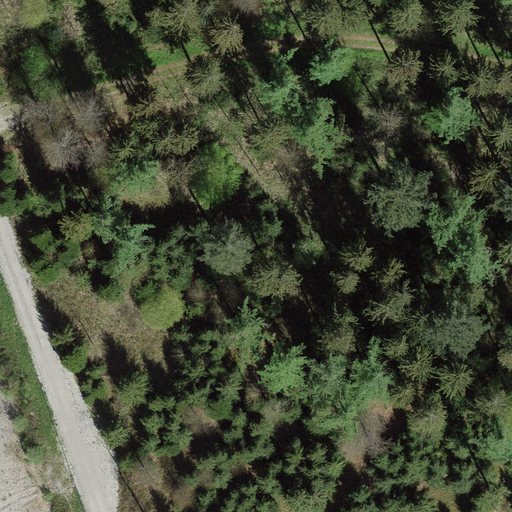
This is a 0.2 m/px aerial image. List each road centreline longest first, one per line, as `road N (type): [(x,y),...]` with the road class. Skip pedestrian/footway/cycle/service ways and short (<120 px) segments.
road 1 (track): [(0,129),(177,78),(371,42),(511,74)]
road 2 (track): [(99,511),(0,244)]
